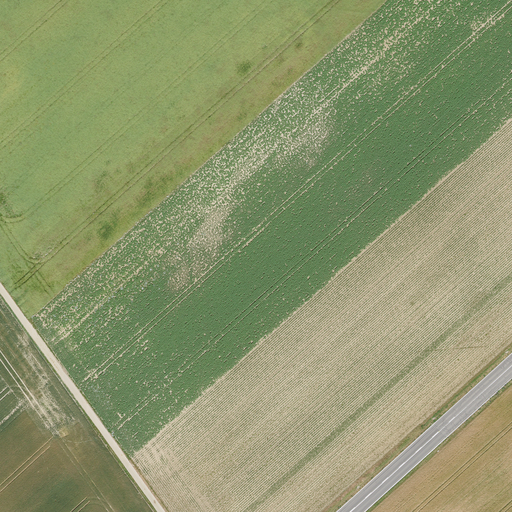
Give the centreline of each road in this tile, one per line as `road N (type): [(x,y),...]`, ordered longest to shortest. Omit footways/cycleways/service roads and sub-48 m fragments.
road 1 (track): [(0,286),(161,511)]
road 2 (primary): [(349,511),(511,365)]
